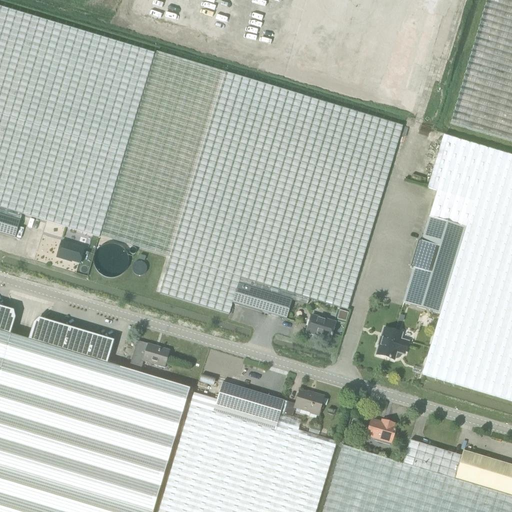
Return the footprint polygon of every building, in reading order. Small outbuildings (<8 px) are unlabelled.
[(142,28),(141,30),(173,39),(174,38),(173,38),(184,0),(151,0),(143,28),(142,28)] [(188,42),(187,43),(219,53),(220,51),(219,51),(234,0),(200,0),(188,42)] [(234,55),(233,57),(265,67),(266,65),(265,65),(284,0),(251,0),(234,56),(234,55)] [(280,69),(279,71),(311,80),(312,79),(311,79),(334,0),(301,0),(280,69)] [(326,83),(325,84),(357,94),(358,93),(357,92),(384,0),(351,0),(326,83)] [(372,97),(371,98),(403,108),(404,106),(403,106),(434,0),(401,0),(372,97)] [(511,0),(486,0),(450,124),(511,141),(511,0)] [(205,67),(156,52),(0,6),(0,208),(22,216),(101,236),(171,257),(236,277),(234,284),(238,285),(292,301),(307,306),(309,300),(347,311),(403,126),(205,67)] [(440,315),(422,376),(511,402),(511,156),(444,136),(428,189),(437,192),(474,203),(440,315)] [(413,269),(403,304),(440,315),(474,203),(437,192),(429,217),(421,242),(418,241),(410,268),(413,269)] [(0,234),(15,239),(22,216),(0,208),(0,234)] [(58,258),(81,265),(85,250),(62,243),(58,258)] [(286,321),(292,301),(238,285),(232,304),(286,321)] [(0,306),(0,332),(9,336),(15,317),(13,311),(0,306)] [(311,316),(307,332),(320,336),(319,338),(330,341),(335,324),(311,316)] [(33,324),(28,341),(107,365),(114,341),(39,319),(33,324)] [(380,347),(377,356),(393,361),(393,360),(395,360),(397,360),(399,359),(400,358),(402,357),(402,355),(403,354),(404,354),(408,344),(399,341),(401,335),(385,330),(382,338),(380,338),(378,346),(380,347)] [(151,511),(188,389),(107,365),(28,341),(9,336),(0,332),(0,511),(151,511)] [(159,350),(149,347),(149,344),(138,341),(129,370),(140,374),(144,362),(165,369),(171,352),(160,349),(159,350)] [(223,384),(218,400),(214,413),(275,432),(277,425),(284,403),(223,384)] [(318,416),(324,398),(300,391),(295,405),(287,403),(283,416),(292,418),(295,409),(318,416)] [(315,511),(336,442),(277,425),(275,432),(214,413),(218,400),(193,393),(157,511),(315,511)] [(382,424),(371,421),(366,437),(391,444),(393,440),(395,441),(396,440),(398,435),(397,434),(395,433),(396,429),(394,428),(395,426),(382,422),(382,424)] [(410,442),(403,465),(511,498),(511,467),(463,452),(462,458),(410,442)] [(322,511),(511,511),(511,498),(403,465),(342,447),(322,511)]
